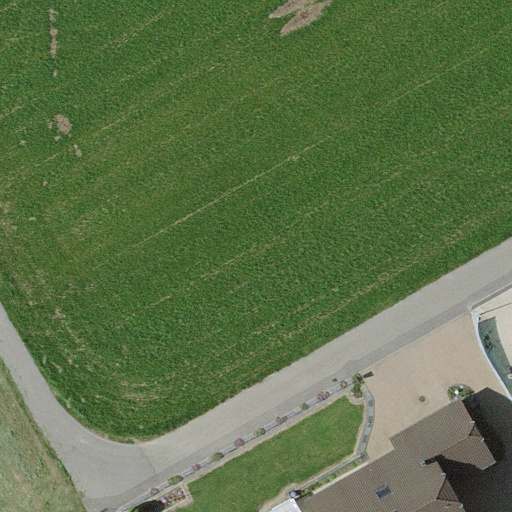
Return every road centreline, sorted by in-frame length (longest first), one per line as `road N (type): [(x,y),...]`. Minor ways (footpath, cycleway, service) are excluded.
road 1 (residential): [(511,260),(175,449),(139,462),(105,462),(72,449)]
road 2 (track): [(72,449),(0,321)]
